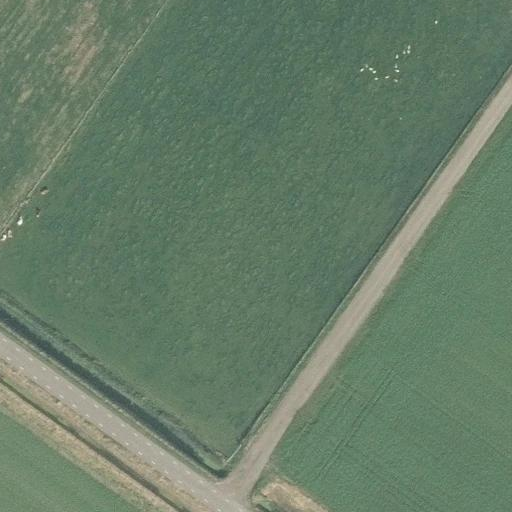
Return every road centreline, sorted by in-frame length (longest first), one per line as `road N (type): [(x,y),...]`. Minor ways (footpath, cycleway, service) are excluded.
road 1 (unknown): [(212,500),(511,79)]
road 2 (tertiary): [(229,511),(0,346)]
